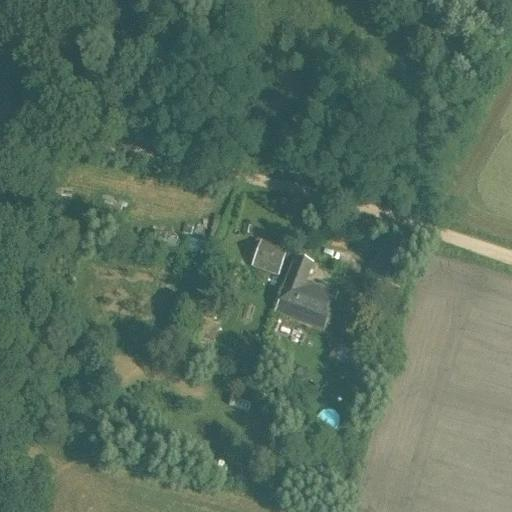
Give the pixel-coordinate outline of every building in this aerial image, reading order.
[(384,265),(391,238),(377,234),(370,261),(384,265)] [(190,240),(187,251),(206,256),(209,246),(190,240)] [(251,266),(278,276),(286,249),(258,241),(251,266)] [(229,270),(230,260),(222,259),(220,268),(229,270)] [(274,313),(322,331),(336,294),(305,282),(310,267),(293,260),(274,313)] [(350,362),(364,368),(376,338),(361,332),(350,362)] [(348,350),(335,345),(329,360),(342,365),(348,350)]
